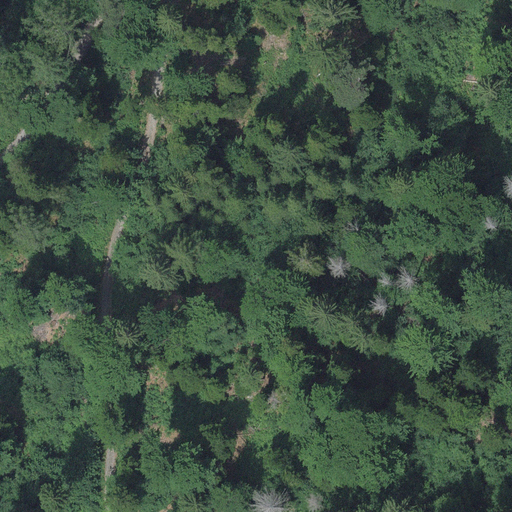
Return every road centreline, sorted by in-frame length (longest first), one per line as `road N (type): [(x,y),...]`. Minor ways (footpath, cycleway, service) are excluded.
road 1 (track): [(110,511),(110,250),(145,155),(173,0)]
road 2 (track): [(107,0),(51,98),(0,157)]
